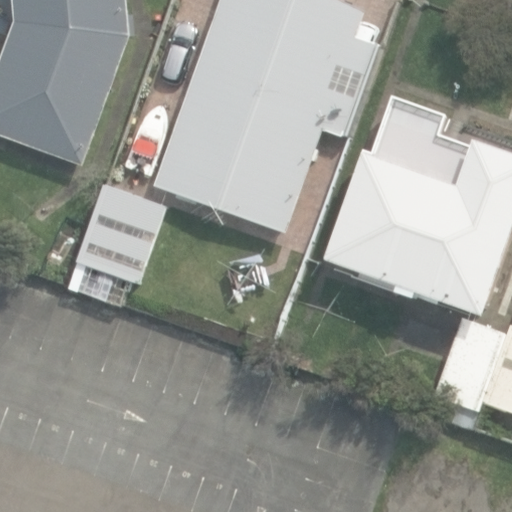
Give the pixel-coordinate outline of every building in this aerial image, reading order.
[(0,85),(0,132),(90,165),(136,37),(132,0),(20,0),(23,22),(0,85)] [(229,0),(162,188),(291,234),(329,131),(352,139),(386,47),(362,39),(372,13),(336,0),(229,0)] [(426,293),(493,317),(511,262),(511,153),(486,144),(484,148),(448,136),(455,117),(403,99),(383,156),(376,154),(338,262),(409,287),(406,295),(423,301),(426,293)] [(0,210),(15,169),(0,163),(0,210)] [(111,185),(84,263),(148,285),(175,207),(111,185)] [(481,429),(505,438),(511,419),(511,335),(469,319),(441,395),(464,404),(457,422),(480,431),(481,429)] [(464,511),(483,458),(409,433),(384,506),(381,505),(378,511),(464,511)]
